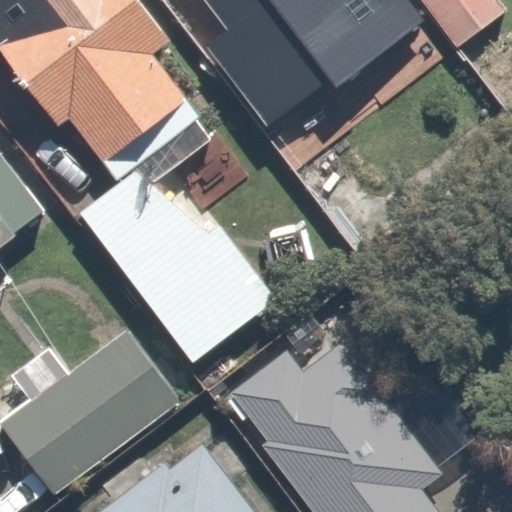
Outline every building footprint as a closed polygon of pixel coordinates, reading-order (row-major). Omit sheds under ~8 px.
[(0,0),(0,59),(61,139),(79,125),(109,166),(197,99),(168,60),(181,50),(143,0),(0,0)] [(228,0),(252,0),(279,33),(321,0),(220,0),(224,4),(228,0)] [(492,11),(484,0),(422,0),(448,40),(492,11)] [(352,103),(304,38),(232,91),(280,156),(352,103)] [(166,133),(73,198),(183,354),(276,289),(166,133)] [(0,238),(15,226),(48,201),(0,141),(0,238)] [(443,511),(419,477),(441,462),(336,314),(225,393),(308,511),(443,511)] [(184,389),(127,318),(0,419),(0,427),(53,494),(184,389)] [(261,511),(193,424),(80,511),(261,511)]
